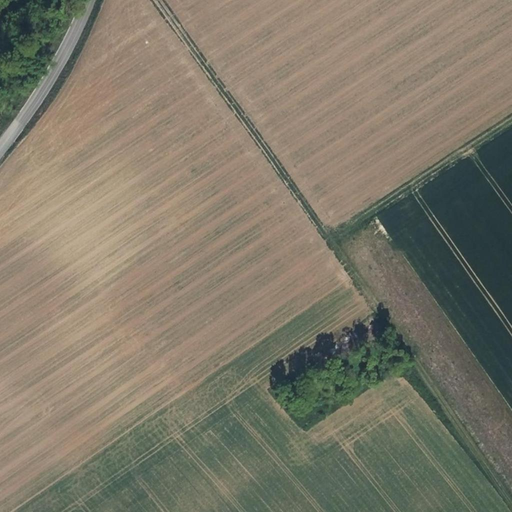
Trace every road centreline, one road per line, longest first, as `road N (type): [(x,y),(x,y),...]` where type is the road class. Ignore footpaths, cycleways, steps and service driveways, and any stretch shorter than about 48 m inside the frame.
road 1 (track): [(158,0),(511,504)]
road 2 (track): [(329,239),(511,119)]
road 3 (tertiary): [(0,151),(46,87),(90,0)]
